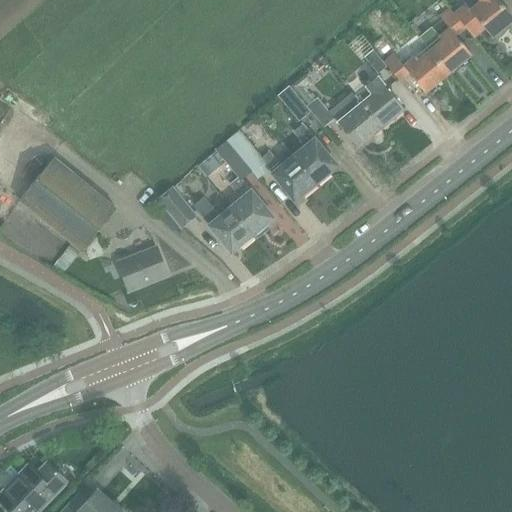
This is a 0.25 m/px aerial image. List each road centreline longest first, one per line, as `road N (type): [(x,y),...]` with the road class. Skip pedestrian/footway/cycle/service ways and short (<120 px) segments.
road 1 (secondary): [(121,369),(319,281),(511,136)]
road 2 (residential): [(227,511),(142,426),(121,369)]
road 3 (secondary): [(0,425),(121,369)]
